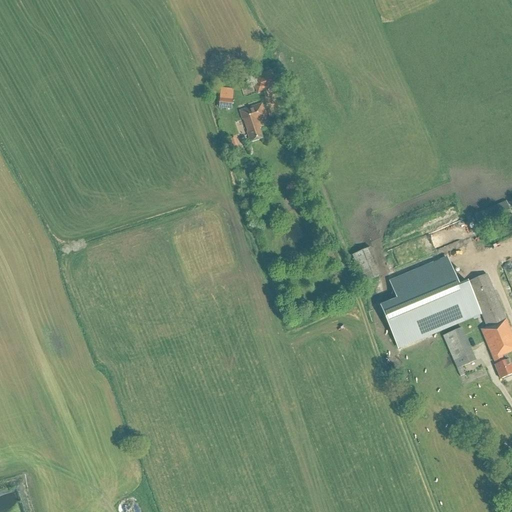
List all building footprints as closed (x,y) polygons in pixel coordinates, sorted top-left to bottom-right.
[(279,87),(273,70),(251,77),(257,94),(279,87)] [(216,109),(231,110),(233,93),(220,92),(219,98),(217,98),(216,109)] [(260,124),(259,121),(263,120),(267,119),(261,103),(239,111),(242,120),(245,129),(246,128),(250,143),(261,139),(258,129),(260,129),(258,125),(260,124)] [(240,154),(235,138),(227,141),(232,156),(240,154)] [(475,216),(482,235),(511,222),(511,218),(506,204),(475,216)] [(363,282),(380,275),(370,250),(353,258),(363,282)] [(495,367),(501,381),(511,375),(511,368),(509,361),(505,363),(502,357),(511,352),(511,333),(506,320),(487,276),(459,287),(455,278),(451,280),(444,262),(391,284),(398,302),(382,308),(399,349),(481,315),(487,329),(482,331),(497,366),(495,367)] [(456,369),(462,367),(476,361),(462,328),(442,336),(456,369)]
